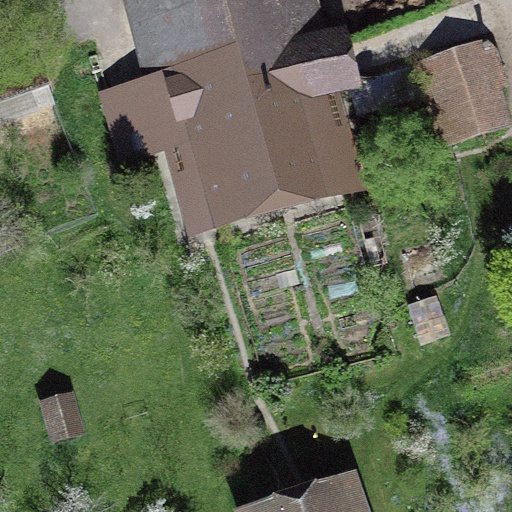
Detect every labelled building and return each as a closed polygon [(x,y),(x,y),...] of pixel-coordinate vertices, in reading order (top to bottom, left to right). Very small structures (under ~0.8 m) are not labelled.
[(334,0),(145,0),(214,254),(390,206),(334,0)] [(486,49),(420,69),(444,147),(510,126),(486,49)] [(38,64),(0,77),(0,99),(45,83),(38,64)] [(69,400),(45,406),(53,438),(77,431),(69,400)] [(355,511),(346,484),(263,511),(355,511)]
